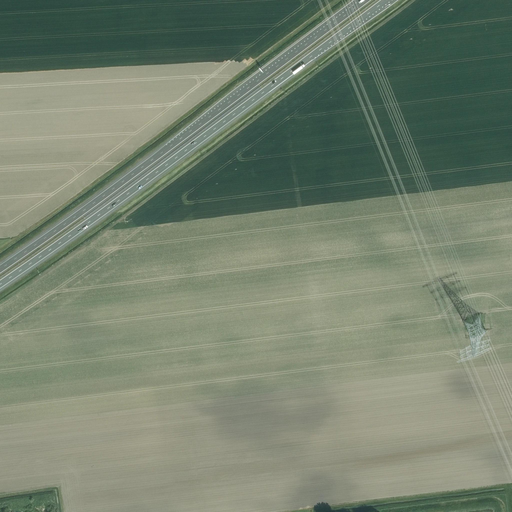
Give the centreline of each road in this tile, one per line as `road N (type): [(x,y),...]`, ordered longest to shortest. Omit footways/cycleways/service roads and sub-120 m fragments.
road 1 (motorway): [(0,284),(386,0)]
road 2 (motorway): [(365,0),(0,269)]
